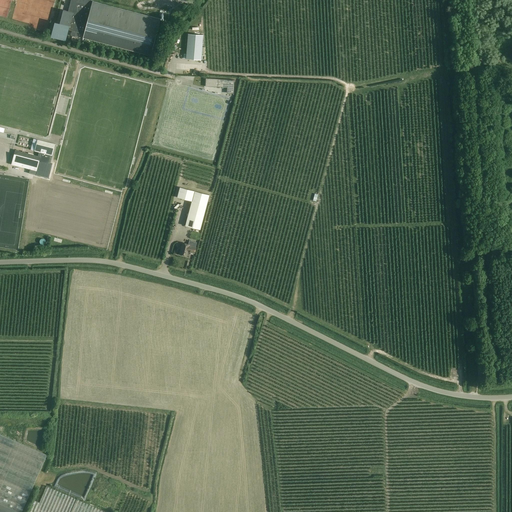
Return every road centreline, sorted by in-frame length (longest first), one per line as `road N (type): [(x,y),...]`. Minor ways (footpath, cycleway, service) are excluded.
road 1 (unclassified): [(511,397),(422,385),(242,299),(111,263),(67,260)]
road 2 (unclassified): [(164,74),(0,30)]
